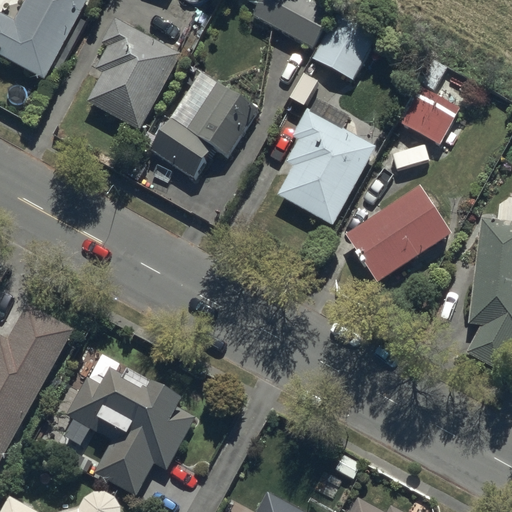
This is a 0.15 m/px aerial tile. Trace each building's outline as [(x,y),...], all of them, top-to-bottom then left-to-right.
[(0,68),(44,92),(94,2),(90,0),(34,0),(19,29),(0,19),(0,68)] [(267,0),(254,26),(315,58),(335,19),(298,0),(267,0)] [(338,24),(316,67),(356,89),(379,46),(338,24)] [(92,113),(141,141),(183,64),(118,29),(105,53),(113,58),(100,82),(108,85),(92,113)] [(149,154),(199,192),(260,113),(210,75),(149,154)] [(404,130),(442,152),(464,114),(426,92),(404,130)] [(278,212),(333,239),(380,156),(312,117),(295,147),(303,150),(289,172),(296,175),(278,212)] [(485,160),(467,148),(451,171),(467,183),(475,172),(476,173),(485,160)] [(347,244),(380,294),(455,244),(422,194),(347,244)] [(494,370),(511,344),(511,218),(483,215),(473,319),(456,342),(494,370)] [(0,453),(72,327),(19,297),(0,329),(0,453)] [(110,439),(93,472),(136,495),(154,461),(166,468),(193,417),(174,408),(179,398),(110,363),(99,384),(83,376),(63,414),(110,439)] [(0,510),(0,511),(119,511),(121,504),(108,493),(89,490),(76,505),(57,511),(42,511),(8,496),(0,510)] [(303,511),(265,491),(253,511),(303,511)] [(398,511),(359,491),(346,511),(398,511)]
